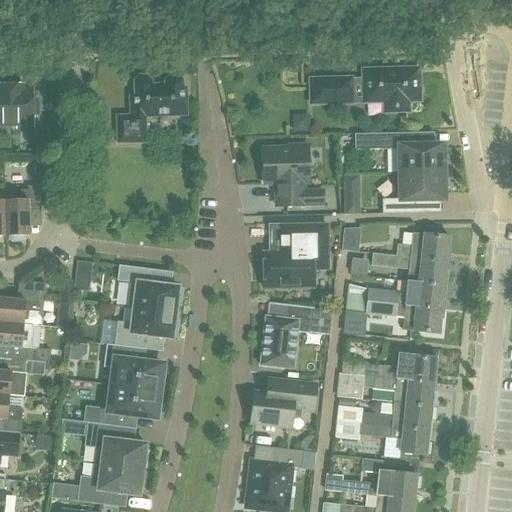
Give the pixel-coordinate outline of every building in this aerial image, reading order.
[(383,70),(363,70),(363,78),(363,100),(386,99),(387,112),(408,111),(408,101),(419,101),(419,98),(421,97),(421,89),(419,88),(418,69),(398,69),(398,72),(383,72),(383,70)] [(146,75),(139,75),(134,81),(134,94),(129,95),(130,115),(116,116),(117,143),(145,142),(145,116),(186,115),(186,87),(182,87),(182,79),(177,74),(170,75),(165,79),(166,84),(151,84),(151,80),(146,75)] [(351,79),(310,80),(311,104),(335,103),(335,95),(351,95),(351,79)] [(0,123),(17,123),(17,127),(30,126),(30,123),(33,123),(33,115),(39,115),(38,98),(32,98),(32,89),(23,89),(23,84),(0,84),(0,123)] [(398,149),(399,173),(443,172),(442,145),(416,146),(416,133),(354,134),(354,150),(398,149)] [(289,149),(263,149),(263,183),(277,183),(277,189),(276,189),(276,207),(303,206),(302,182),(308,182),(307,144),(289,145),(289,149)] [(444,199),(443,172),(399,173),(400,199),(382,200),(382,214),(418,213),(417,200),(444,199)] [(360,214),(359,175),(344,175),(345,215),(360,214)] [(40,185),(27,185),(27,190),(23,190),(21,190),(18,194),(13,190),(6,190),(4,190),(4,200),(5,235),(9,235),(9,239),(12,241),(24,241),(26,238),(26,235),(29,235),(28,209),(41,209),(40,185)] [(290,253),(263,253),(263,288),(313,287),(313,269),(327,269),(326,224),(269,225),(269,227),(272,227),(272,226),(289,226),(290,253)] [(358,252),(361,227),(344,228),(341,250),(358,252)] [(450,236),(412,232),(411,245),(397,243),(396,255),(372,253),(410,257),(447,261),(450,236)] [(407,280),(445,285),(447,261),(372,253),(370,253),(371,265),(406,269),(407,280)] [(127,307),(175,313),(176,305),(180,306),(182,290),(178,289),(178,287),(149,284),(151,270),(119,266),(117,281),(130,282),(127,307)] [(368,288),(367,301),(442,309),(445,285),(403,280),(402,291),(368,288)] [(17,300),(0,298),(0,322),(32,325),(37,325),(40,323),(41,316),(38,312),(40,297),(44,298),(45,283),(18,281),(17,300)] [(56,327),(69,328),(71,301),(58,299),(56,327)] [(347,299),(343,334),(363,336),(366,314),(367,301),(347,299)] [(442,309),(367,301),(366,314),(395,317),(395,316),(403,317),(402,329),(439,333),(442,309)] [(285,319),(265,317),(260,365),(292,369),(297,332),(310,334),(313,309),(287,306),(285,319)] [(117,322),(114,346),(141,349),(143,335),(172,339),(172,337),(176,337),(178,321),(174,321),(175,313),(127,307),(127,308),(133,308),(131,323),(117,322)] [(10,359),(26,361),(34,361),(35,348),(30,348),(32,325),(0,322),(0,345),(11,347),(10,359)] [(113,369),(111,386),(159,392),(160,380),(164,378),(165,370),(162,365),(139,363),(141,349),(114,346),(106,345),(103,368),(113,369)] [(393,360),(392,345),(377,346),(378,361),(393,360)] [(364,376),(434,383),(437,358),(409,355),(398,354),(397,366),(384,365),(365,364),(364,376)] [(25,373),(26,361),(10,359),(2,358),(1,370),(0,370),(0,394),(9,395),(9,394),(24,396),(27,373),(25,373)] [(394,403),(431,407),(434,383),(364,376),(363,387),(382,388),(381,389),(395,390),(394,401),(394,403)] [(267,394),(254,393),(250,423),(290,427),(291,417),(300,418),(301,410),(313,411),(315,385),(268,380),(267,394)] [(98,409),(96,424),(117,426),(132,428),(132,427),(130,427),(131,418),(136,415),(155,417),(156,416),(160,414),(161,405),(157,402),(159,392),(111,386),(108,411),(98,409)] [(9,395),(0,394),(0,430),(18,432),(20,432),(22,409),(8,407),(9,395)] [(362,409),(354,408),(355,399),(339,397),(338,406),(336,421),(429,431),(431,407),(394,403),(392,414),(379,412),(379,413),(362,412),(362,409)] [(359,435),(401,439),(400,452),(426,455),(429,431),(336,421),(334,437),(359,440),(359,435)] [(96,448),(94,464),(142,470),(143,466),(146,463),(147,452),(145,449),(145,444),(116,440),(117,426),(96,424),(88,423),(85,446),(96,448)] [(0,453),(16,455),(18,432),(0,430),(0,453)] [(246,507),(276,511),(286,511),(289,487),(291,467),(301,468),(303,451),(273,448),(271,463),(251,461),(246,507)] [(314,471),(316,453),(303,451),(301,468),(301,469),(314,471)] [(141,474),(142,470),(94,464),(92,479),(81,477),(77,502),(107,506),(109,492),(139,496),(139,491),(142,489),(144,477),(141,474)] [(342,479),(341,491),(414,499),(417,474),(378,470),(376,483),(342,479)] [(340,503),(338,511),(412,511),(414,499),(377,495),(376,507),(340,503)]
